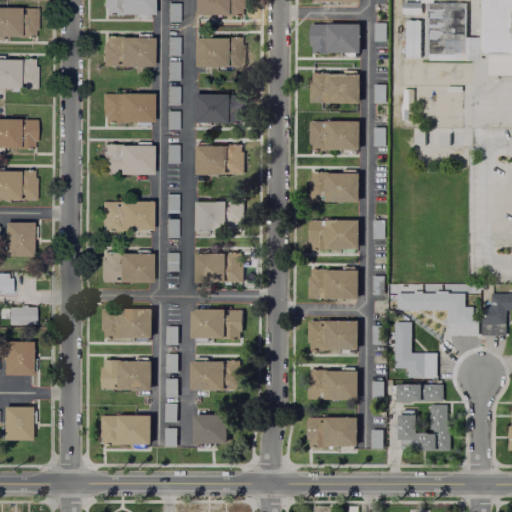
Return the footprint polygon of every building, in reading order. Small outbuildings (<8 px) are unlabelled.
[(151,0),(151,11),(101,10),(101,0),(151,0)] [(242,0),(242,11),(192,10),(192,0),(242,0)] [(482,0),(511,0),(511,56),(482,56),(482,0)] [(177,1),(177,19),(166,19),(166,1),(177,1)] [(422,1),(422,13),(401,13),(402,1),(422,1)] [(466,55),(429,55),(428,3),(466,3),(466,55)] [(0,8),(37,8),(37,37),(0,37),(0,8)] [(423,19),(422,56),(406,56),(406,19),(423,19)] [(383,21),(383,40),(372,40),(372,21),(383,21)] [(355,49),(309,49),(309,22),(355,23),(355,49)] [(178,34),(178,53),(166,53),(166,34),(178,34)] [(150,35),(150,62),(102,61),(102,35),(150,35)] [(239,35),(239,64),(191,64),(191,35),(239,35)] [(487,75),(511,75),(511,57),(487,57),(487,75)] [(177,59),(177,77),(166,77),(166,60),(177,59)] [(0,60),(37,60),(38,88),(0,88),(0,60)] [(355,71),(354,99),(308,99),(308,71),(355,71)] [(383,83),(383,101),(372,101),(372,83),(383,83)] [(178,84),(178,102),(165,102),(166,84),(178,84)] [(150,92),(150,117),(104,117),(104,113),(100,113),(101,91),(150,92)] [(238,93),(238,118),(191,118),(191,92),(238,93)] [(177,109),(177,127),(165,127),(165,109),(177,109)] [(0,117),(36,118),(36,145),(0,145),(0,117)] [(355,120),(355,146),(310,145),(310,119),(355,120)] [(383,126),(383,144),(371,144),(371,126),(383,126)] [(148,140),(148,171),(103,171),(103,142),(134,142),(134,139),(148,140)] [(177,142),(177,161),(164,160),(164,142),(177,142)] [(238,143),(237,171),(191,171),(191,143),(238,143)] [(0,170),(36,170),(36,199),(0,198),(0,170)] [(315,173),(356,175),(355,205),(314,204),(315,173)] [(383,182),(382,200),(370,200),(370,181),(383,182)] [(176,192),(176,211),(165,211),(165,192),(176,192)] [(106,202),(150,202),(150,235),(106,235),(106,202)] [(197,204),(240,204),(241,233),(197,234),(197,204)] [(176,217),(176,235),(163,235),(164,216),(176,217)] [(381,218),(381,238),(370,237),(370,218),(381,218)] [(34,224),(34,236),(27,236),(27,251),(0,251),(0,219),(28,219),(28,224),(34,224)] [(310,222),(356,223),(355,251),(309,250),(310,222)] [(176,250),(175,268),(163,268),(163,250),(176,250)] [(102,253),(147,254),(147,281),(102,281),(102,253)] [(192,255),(239,254),(239,285),(192,285),(192,255)] [(10,290),(0,290),(0,272),(6,272),(6,277),(11,277),(10,290)] [(311,273),(357,274),(357,303),(310,302),(311,273)] [(382,274),(381,294),(370,294),(370,274),(382,274)] [(395,293),(412,293),(413,291),(420,291),(420,293),(434,293),(434,291),(446,290),(446,293),(462,293),(462,307),(471,307),(471,321),(476,320),(476,335),(445,335),(445,309),(396,309),(395,293)] [(511,292),(511,310),(504,310),(504,335),(480,335),(481,307),(488,306),(489,292),(511,292)] [(34,306),(34,321),(6,321),(6,306),(34,306)] [(104,310),(150,310),(150,341),(104,341),(104,310)] [(189,312),(238,313),(237,339),(189,339),(189,312)] [(310,320),(354,321),(354,352),(309,351),(310,320)] [(434,378),(434,353),(409,353),(409,322),(392,321),(392,366),(406,367),(405,377),(434,378)] [(382,324),(381,343),(369,342),(369,324),(382,324)] [(175,325),(175,343),(163,343),(163,325),(175,325)] [(4,342),(31,342),(32,374),(4,374),(4,342)] [(175,352),(175,371),(163,371),(163,352),(175,352)] [(196,362),(245,363),(245,390),(195,389),(196,362)] [(105,363),(147,364),(147,390),(104,389),(105,363)] [(311,371),(355,372),(354,402),(310,401),(311,371)] [(174,377),(175,396),(162,396),(163,377),(174,377)] [(380,380),(380,398),(368,398),(368,380),(380,380)] [(395,385),(441,385),(441,402),(396,401),(395,385)] [(174,402),(174,420),(162,420),(162,402),(174,402)] [(445,404),(428,404),(428,429),(431,429),(431,433),(426,433),(426,432),(414,432),(415,414),(397,414),(396,439),(409,439),(410,450),(448,450),(447,425),(444,425),(445,404)] [(6,408),(30,408),(30,439),(5,439),(6,408)] [(195,415),(225,415),(225,444),(194,443),(195,415)] [(102,418),(146,419),(145,443),(102,443),(102,418)] [(310,420),(354,420),(354,446),(310,445),(310,420)] [(174,426),(174,445),(164,445),(164,426),(174,426)] [(380,429),(380,447),(369,447),(368,429),(380,429)]
